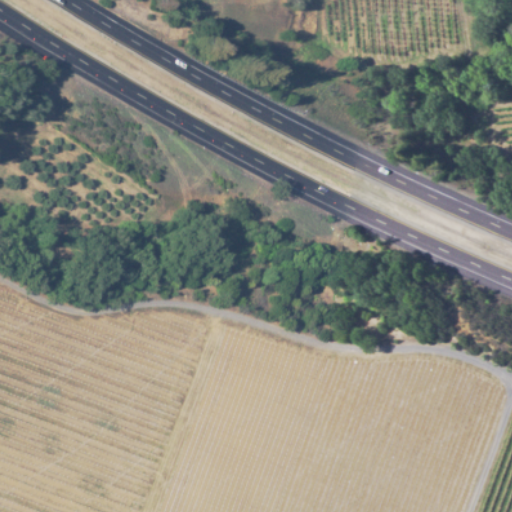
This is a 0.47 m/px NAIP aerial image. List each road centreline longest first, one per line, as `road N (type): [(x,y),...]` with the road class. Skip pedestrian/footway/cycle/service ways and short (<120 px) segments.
road 1 (motorway): [(0,9),(279,172),(511,278)]
road 2 (motorway): [(511,231),(293,131),(70,0)]
